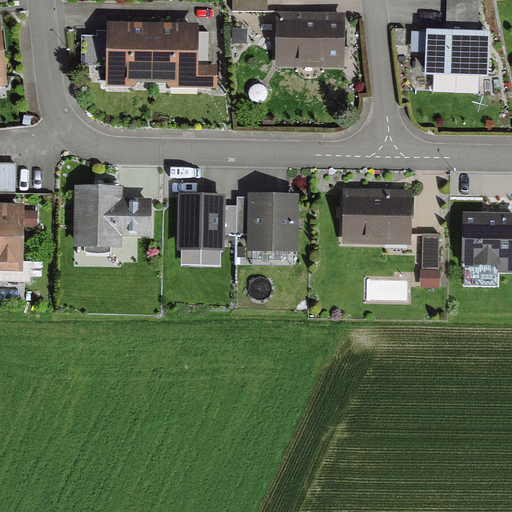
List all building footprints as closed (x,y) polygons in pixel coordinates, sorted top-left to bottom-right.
[(229,0),(230,12),(265,13),(264,0),(229,0)] [(476,0),(445,0),(444,26),(458,27),(458,36),(426,34),(425,74),(483,76),(484,36),(475,36),(476,0)] [(339,64),(340,19),(276,18),(275,63),(339,64)] [(94,32),(94,37),(79,37),(78,66),(109,67),(108,75),(127,76),(132,80),(149,80),(150,29),(109,29),(109,32),(94,32)] [(205,68),(206,33),(191,33),(191,30),(150,29),(149,80),(166,80),(171,76),(188,77),(188,87),(210,88),(210,68),(205,68)] [(13,165),(0,164),(0,193),(12,193),(13,165)] [(145,234),(146,204),(116,203),(116,190),(76,190),(75,209),(73,209),(73,225),(75,225),(75,245),(115,246),(115,233),(145,234)] [(406,241),(406,234),(407,196),(343,195),(342,240),(385,241),(385,236),(404,236),(404,241),(406,241)] [(180,198),(179,247),(218,248),(218,235),(233,235),(234,207),(219,206),(219,199),(180,198)] [(248,249),(291,249),(292,199),(234,198),(234,207),(233,235),(248,236),(248,249)] [(2,211),(0,210),(0,281),(22,282),(26,278),(27,264),(18,263),(19,211),(2,211)] [(33,212),(22,212),(22,227),(32,227),(33,212)] [(511,218),(462,218),(461,264),(495,264),(495,270),(511,270),(511,218)] [(436,270),(437,235),(420,235),(419,270),(436,270)]
